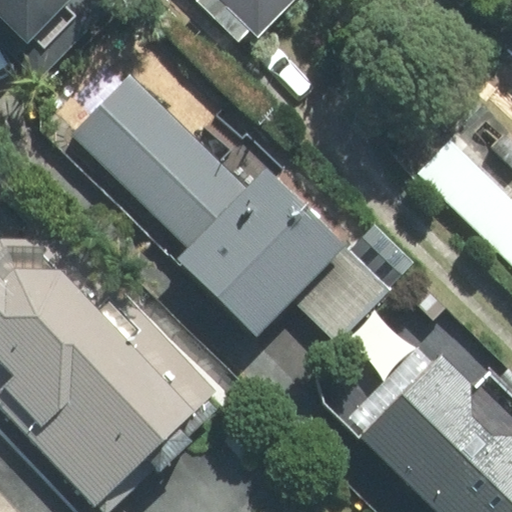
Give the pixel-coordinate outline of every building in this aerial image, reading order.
[(0,0),(0,37),(17,54),(64,6),(58,0),(0,0)] [(198,0),(190,9),(239,57),(294,0),(198,0)] [(119,64),(61,121),(187,249),(169,267),(244,344),(281,308),(329,357),(388,300),(260,170),(242,188),(119,64)] [(39,232),(0,272),(0,424),(91,511),(124,511),(223,409),(39,232)] [(511,511),(511,450),(487,452),(462,428),(462,388),(432,360),(356,440),(431,511),(511,511)]
